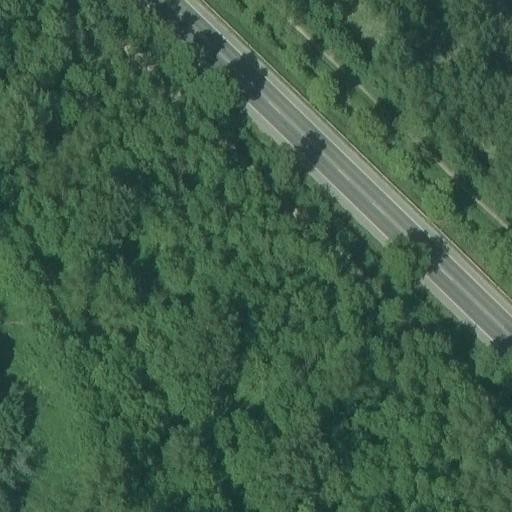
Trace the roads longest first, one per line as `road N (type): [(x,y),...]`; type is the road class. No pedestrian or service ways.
road 1 (track): [(511,411),(70,0)]
road 2 (secondary): [(511,341),(162,0)]
road 3 (track): [(264,0),(511,235)]
